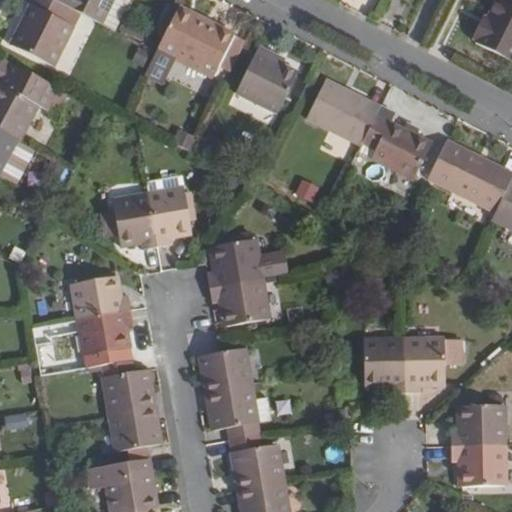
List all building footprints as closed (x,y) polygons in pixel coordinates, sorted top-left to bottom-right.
[(33,0),(11,47),(54,68),(80,15),(65,7),(59,4),(51,0),(33,0)] [(51,0),(59,4),(65,7),(80,15),(115,32),(131,0),(51,0)] [(475,45),(511,62),(511,0),(508,0),(506,4),(496,0),(488,17),(484,16),(473,38),(478,40),(475,45)] [(206,21),(179,8),(157,51),(214,79),(232,43),(204,27),(206,21)] [(206,21),(204,27),(232,43),(236,36),(206,21)] [(150,54),(139,48),(132,63),(143,69),(150,54)] [(278,115),(298,75),(283,67),(269,61),(272,54),(260,49),(237,95),(278,115)] [(272,54),(269,61),(283,67),(287,61),(272,54)] [(1,59),(0,61),(0,132),(20,143),(38,108),(54,117),(67,92),(1,59)] [(327,81),(308,120),(361,148),(381,108),(327,81)] [(395,115),(381,108),(361,148),(358,153),(414,180),(433,145),(390,124),(395,115)] [(0,178),(1,178),(17,187),(36,151),(20,143),(0,132),(0,178)] [(474,154),(448,142),(429,180),(495,214),(511,180),(471,159),(474,154)] [(511,173),(474,154),(471,159),(511,180),(511,179),(511,173)] [(146,182),(149,196),(158,250),(173,247),(173,241),(192,238),(185,190),(184,190),(181,176),(146,182)] [(511,179),(511,180),(495,214),(492,221),(511,230),(511,179)] [(141,246),(142,252),(158,250),(149,196),(112,202),(114,212),(119,238),(121,249),(141,246)] [(119,238),(114,212),(100,214),(103,241),(119,238)] [(211,250),(214,274),(207,275),(209,290),(263,280),(288,276),(284,251),(259,256),(256,242),(211,250)] [(118,278),(72,286),(78,322),(131,312),(129,297),(121,298),(118,278)] [(224,329),(271,320),(263,280),(209,290),(212,307),(220,305),(224,329)] [(127,330),(134,329),(131,312),(78,322),(85,358),(131,350),(127,330)] [(445,341),(404,342),(406,395),(423,395),(423,387),(446,387),(446,366),(460,366),(459,341),(445,341)] [(390,389),(390,395),(406,395),(404,342),(365,343),(366,389),(390,389)] [(246,352),(202,359),(208,395),(252,387),(246,352)] [(101,367),(110,416),(156,408),(150,372),(135,375),(133,362),(101,367)] [(208,395),(214,431),(229,429),(231,442),(261,436),(259,423),(272,421),(268,398),(254,400),(252,387),(208,395)] [(116,453),(162,445),(156,408),(110,416),(116,453)] [(334,421),(333,408),(323,409),(324,422),(334,421)] [(459,433),(452,433),(452,448),(506,447),(506,408),(459,408),(459,433)] [(338,409),(340,420),(351,418),(351,409),(338,409)] [(461,489),(507,488),(506,447),(452,448),(452,464),(461,464),(461,489)] [(278,448),(233,455),(239,492),(285,484),(278,448)] [(107,487),(111,511),(148,511),(159,510),(152,474),(150,460),(86,471),(90,491),(107,487)] [(300,467),(301,475),(312,474),(311,466),(300,467)] [(243,511),(289,511),(288,503),(285,488),(285,484),(239,492),(243,511)] [(297,485),(285,488),(288,503),(301,501),(300,491),(298,492),(297,485)]
